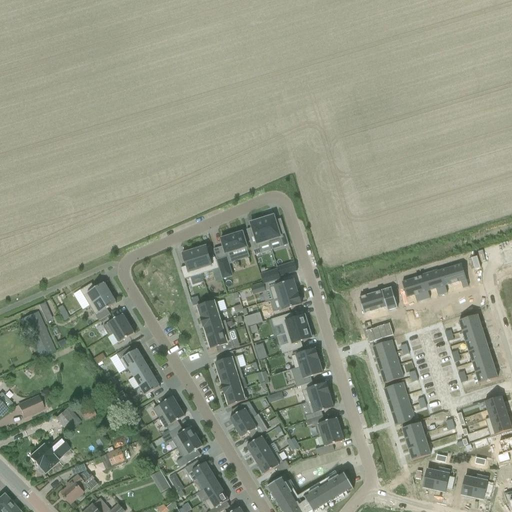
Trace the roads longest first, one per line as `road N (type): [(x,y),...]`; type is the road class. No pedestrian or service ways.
road 1 (residential): [(267,511),(121,278),(128,264),(269,201),(285,206),(367,470),(364,489)]
road 2 (residential): [(423,333),(444,409),(511,386)]
